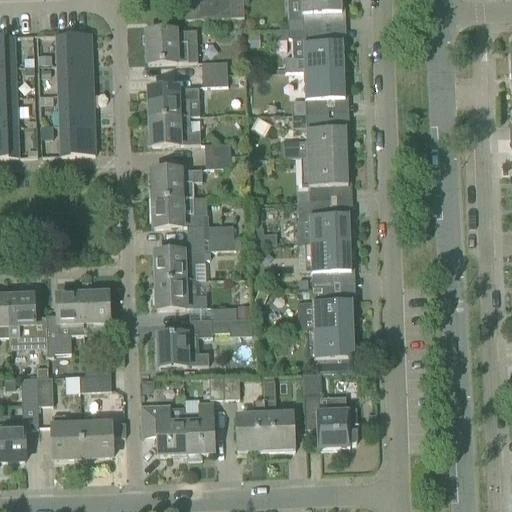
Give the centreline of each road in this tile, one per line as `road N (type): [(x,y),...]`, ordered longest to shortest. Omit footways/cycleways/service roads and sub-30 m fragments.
road 1 (residential): [(136,507),(111,0)]
road 2 (tertiary): [(463,511),(436,14)]
road 3 (residential): [(397,495),(381,0)]
road 4 (residential): [(136,507),(397,495)]
road 5 (residential): [(8,511),(136,507)]
